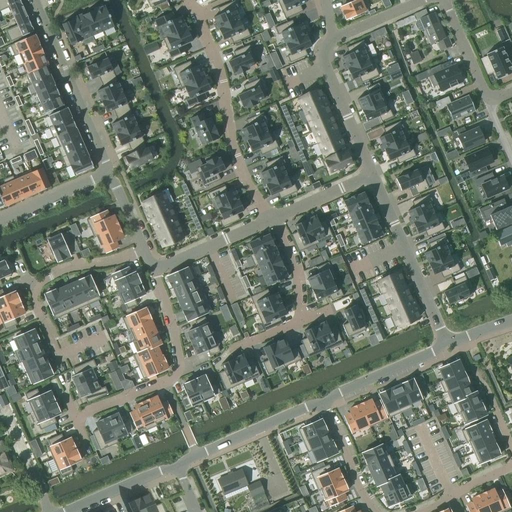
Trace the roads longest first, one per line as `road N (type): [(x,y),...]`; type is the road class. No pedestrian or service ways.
road 1 (residential): [(269,218),(240,170),(221,74),(189,0)]
road 2 (residential): [(157,267),(178,370),(76,417)]
road 3 (residential): [(32,0),(108,174)]
road 4 (residential): [(143,249),(43,281),(34,304),(56,355)]
road 5 (residential): [(446,341),(372,175)]
road 6 (residential): [(178,465),(318,403)]
road 7 (residential): [(372,175),(323,58),(333,35)]
road 8 (residential): [(318,403),(446,341)]
road 9 (residential): [(157,267),(269,218)]
road 10 (residential): [(318,403),(374,511)]
road 11 (residential): [(67,511),(178,465)]
